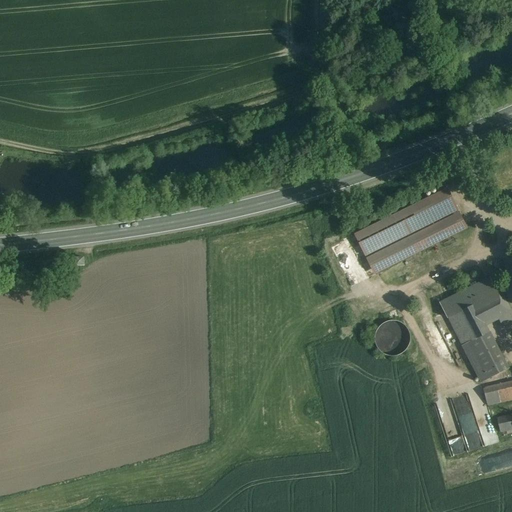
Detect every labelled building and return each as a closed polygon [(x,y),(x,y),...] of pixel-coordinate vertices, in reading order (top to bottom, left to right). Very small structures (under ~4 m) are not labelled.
[(468,228),(448,188),(356,235),(376,274),(468,228)] [(84,258),(76,258),(76,268),(85,267),(84,258)] [(511,314),(511,307),(496,276),(442,304),(460,341),(511,314)] [(413,344),(404,318),(380,325),(388,352),(413,344)] [(511,381),(485,388),(488,405),(511,399),(511,381)] [(511,413),(498,418),(503,435),(511,432),(511,413)] [(454,454),(484,448),(482,441),(477,442),(476,435),(470,436),(469,432),(450,436),(454,454)]
